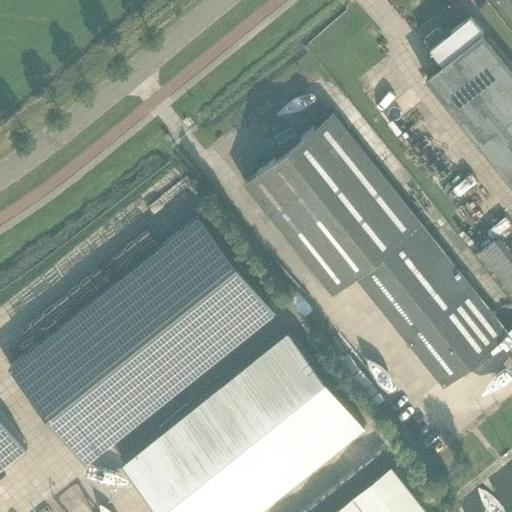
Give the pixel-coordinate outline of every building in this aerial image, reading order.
[(511,0),(496,0),(511,19),(511,0)] [(427,76),(511,181),(511,64),(471,14),(431,46),(443,63),(427,76)] [(509,330),(333,109),(244,180),(333,291),(356,272),(445,381),(509,330)] [(85,460),(274,309),(199,214),(10,365),(85,460)] [(511,252),(498,235),(478,251),(511,293),(511,252)] [(253,511),(366,423),(290,327),(123,460),(163,511),(253,511)] [(0,465),(27,444),(0,410),(0,465)] [(304,511),(428,511),(427,510),(380,452),(304,511)]
